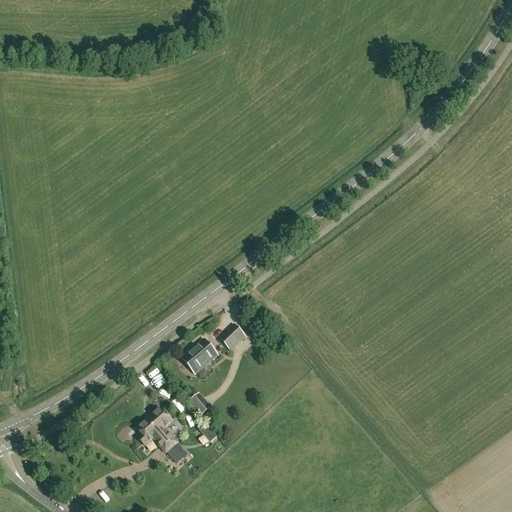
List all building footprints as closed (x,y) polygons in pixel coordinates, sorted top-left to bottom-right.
[(230,351),(245,337),(234,325),(219,339),(230,351)] [(195,375),(218,356),(204,339),(181,358),(195,375)] [(201,417),(211,408),(199,393),(189,402),(201,417)] [(178,443),(166,430),(173,423),(160,408),(137,429),(142,435),(138,439),(145,447),(153,440),(166,454),(178,443)] [(206,425),(200,430),(204,435),(210,430),(206,425)] [(188,455),(181,447),(175,453),(182,460),(188,455)]
